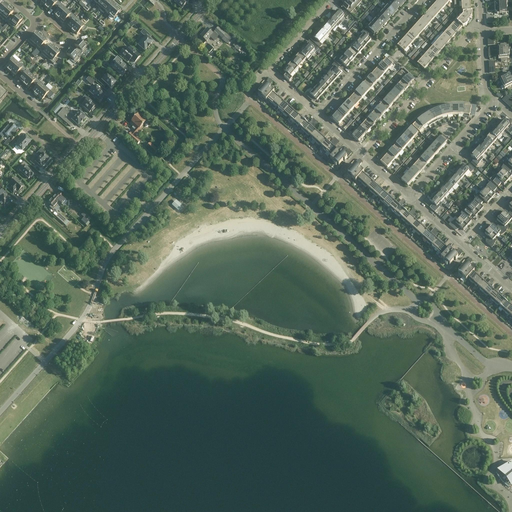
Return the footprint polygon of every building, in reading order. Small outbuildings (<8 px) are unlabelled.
[(56,8),(60,3),(56,0),(50,0),(45,6),(44,7),(47,10),(48,9),(50,10),(54,6),(56,8)] [(100,9),(108,0),(107,0),(101,0),(96,6),(100,9)] [(105,12),(112,4),(108,0),(100,9),(100,10),(104,13),(105,12)] [(189,2),(186,0),(174,0),(174,1),(175,1),(174,2),(179,7),(179,8),(181,10),(182,9),(184,7),(185,8),(187,5),(186,5),(189,2)] [(350,14),(357,7),(348,0),(343,0),(343,1),(343,2),(346,6),(344,8),(343,6),(343,7),(350,14)] [(398,8),(390,0),(386,5),(395,13),(398,10),(397,9),(398,8)] [(446,5),(441,0),(438,0),(436,3),(443,9),(446,5)] [(59,18),(67,9),(60,3),(56,8),(58,10),(54,14),(56,16),(55,16),(58,19),(59,18)] [(443,9),(436,3),(432,7),(439,13),(443,9)] [(0,16),(0,17),(9,7),(8,8),(4,4),(0,8),(0,16)] [(116,8),(116,7),(112,4),(105,12),(109,15),(116,8)] [(395,13),(386,5),(382,9),(390,17),(391,15),(392,16),(395,13)] [(9,17),(13,12),(11,11),(12,10),(9,7),(0,17),(7,23),(11,18),(9,17)] [(113,19),(120,11),(116,7),(116,8),(109,15),(113,19)] [(439,13),(432,7),(428,11),(435,17),(439,13)] [(471,7),(462,7),(462,13),(463,13),(463,15),(470,19),(471,19),(473,16),(473,15),(472,12),(471,12),(471,7)] [(506,7),(495,8),(495,12),(497,12),(497,14),(499,14),(502,14),(502,15),(503,16),(504,16),(505,15),(505,14),(506,13),(506,9),(507,9),(506,7)] [(64,22),(67,18),(69,20),(73,15),(67,9),(59,18),(61,20),(60,21),(63,23),(64,22)] [(390,17),(382,9),(378,14),(387,22),(390,19),(389,18),(390,17)] [(332,13),(332,14),(340,21),(344,17),(346,18),(348,16),(344,12),(341,14),(338,11),(336,12),(335,11),(332,13)] [(435,17),(428,11),(425,16),(431,22),(435,17)] [(340,21),(332,14),(331,14),(330,17),(331,18),(330,20),(330,19),(330,20),(337,26),(338,27),(342,22),(340,21)] [(387,22),(378,14),(374,18),(382,26),(383,24),(384,25),(387,22)] [(72,30),(80,21),(73,15),(69,20),(71,22),(68,26),(67,27),(69,29),(70,28),(72,30)] [(456,21),(455,22),(461,28),(462,27),(463,28),(465,26),(469,23),(467,22),(470,19),(463,15),(459,19),(457,18),(455,20),(456,21)] [(23,19),(20,17),(19,17),(17,16),(13,20),(11,18),(7,23),(15,30),(15,31),(23,21),(22,20),(23,19)] [(431,22),(425,16),(421,20),(427,26),(431,22)] [(382,26),(374,18),(370,23),(379,31),(382,28),(381,27),(382,26)] [(337,26),(330,20),(329,20),(328,21),(327,20),(324,22),(324,23),(332,30),(333,31),(337,26)] [(427,26),(421,20),(417,24),(424,30),(427,26)] [(87,27),(80,21),(72,30),(71,31),(74,34),(75,33),(77,34),(81,30),(83,32),(87,27)] [(461,28),(455,22),(452,25),(458,31),(461,28)] [(332,30),(324,23),(323,23),(322,26),(323,27),(322,29),(322,28),(321,29),(328,34),(332,30)] [(379,31),(370,23),(365,27),(374,35),(375,33),(376,34),(379,31)] [(424,30),(417,24),(413,29),(420,34),(424,30)] [(458,31),(452,25),(449,29),(455,35),(458,31)] [(206,41),(210,37),(214,41),(219,35),(222,38),(222,39),(228,44),(230,42),(230,41),(231,39),(226,34),(225,34),(218,28),(213,34),(207,28),(200,36),(206,41)] [(328,34),(321,29),(320,30),(319,29),(316,31),(316,32),(324,39),(328,34)] [(420,34),(413,29),(409,33),(416,39),(420,34)] [(455,35),(449,29),(445,32),(452,38),(455,35)] [(364,34),(360,39),(367,45),(366,44),(367,43),(370,40),(371,41),(371,40),(367,36),(369,34),(364,30),(362,32),(364,34)] [(324,39),(316,32),(315,32),(314,35),(315,36),(313,38),(317,41),(315,44),(320,48),(322,45),(320,43),(324,39)] [(452,38),(445,32),(442,36),(449,42),(452,38)] [(41,37),(41,38),(42,37),(39,34),(38,35),(37,33),(33,38),(30,36),(26,40),(33,46),(41,37)] [(416,39),(409,33),(405,37),(412,43),(416,39)] [(449,42),(442,36),(439,39),(446,45),(449,42)] [(42,46),(46,42),(47,41),(44,39),(43,39),(41,38),(41,37),(33,46),(40,52),(44,48),(42,46)] [(146,37),(143,40),(142,39),(140,42),(140,43),(138,46),(144,52),(147,48),(148,49),(150,46),(149,46),(152,42),(146,37)] [(412,43),(405,37),(402,41),(408,47),(412,43)] [(360,39),(356,43),(363,49),(362,49),(363,47),(366,45),(367,45),(360,39)] [(446,45),(439,39),(436,43),(443,49),(446,45)] [(83,45),(78,40),(75,43),(76,44),(74,46),(78,50),(77,52),(82,56),(84,58),(86,56),(84,54),(89,48),(84,43),(83,45)] [(408,47),(402,41),(397,46),(398,46),(404,52),(408,47)] [(356,43),(352,48),(359,54),(358,53),(359,52),(362,49),(363,50),(363,49),(356,43)] [(443,49),(436,43),(433,46),(440,52),(443,49)] [(55,49),(54,49),(52,47),(53,46),(51,44),(50,45),(46,50),(44,48),(40,52),(47,58),(55,49)] [(303,46),(302,47),(310,54),(314,50),(316,52),(319,49),(314,45),(312,47),(308,44),(307,45),(306,45),(303,46)] [(497,47),(498,53),(508,53),(508,47),(506,47),(506,44),(500,44),(500,47),(497,47)] [(440,52),(433,46),(430,50),(437,56),(440,52)] [(134,63),(140,56),(130,47),(126,51),(124,49),(119,54),(128,62),(128,61),(130,58),(134,63)] [(310,54),(302,47),(300,51),(301,52),(300,53),(306,59),(308,60),(312,56),(310,54)] [(55,58),(59,54),(58,52),(58,51),(55,48),(54,49),(55,49),(47,58),(53,64),(57,60),(55,58)] [(352,48),(348,52),(355,58),(354,57),(355,56),(358,54),(359,54),(352,48)] [(71,50),(69,52),(68,51),(65,54),(70,58),(69,60),(74,64),(82,56),(77,52),(75,54),(71,50)] [(437,56),(430,50),(427,53),(434,59),(437,56)] [(344,57),(350,63),(351,63),(350,62),(351,60),(354,58),(355,59),(355,58),(348,52),(344,57)] [(306,59),(300,53),(299,54),(298,54),(295,55),(294,56),(302,63),(306,59)] [(434,59),(427,53),(424,57),(430,62),(434,59)] [(508,53),(498,53),(498,59),(501,59),(501,62),(507,62),(507,59),(509,59),(508,53)] [(302,63),(294,56),(292,60),(293,60),(292,62),(298,68),(302,63)] [(11,72),(19,63),(12,57),(8,61),(10,63),(6,68),(7,69),(7,70),(10,73),(11,72)] [(122,61),(117,57),(114,60),(118,63),(113,69),(116,72),(115,73),(115,74),(116,74),(117,75),(118,75),(119,75),(120,75),(121,75),(122,75),(123,74),(124,75),(125,74),(125,73),(127,71),(124,68),(125,68),(122,65),(121,66),(119,64),(121,61),(122,62),(122,61)] [(337,59),(335,62),(340,66),(342,64),(347,68),(347,67),(346,66),(348,65),(350,63),(344,57),(340,61),(337,59)] [(430,62),(424,57),(421,60),(427,66),(430,62)] [(386,59),(382,63),(389,69),(393,65),(386,59)] [(427,66),(421,60),(417,64),(418,64),(424,70),(427,66)] [(298,68),(292,62),(291,63),(290,62),(286,64),(286,65),(294,72),(298,68)] [(21,73),(25,69),(19,63),(11,72),(15,76),(19,71),(21,73)] [(334,67),(330,72),(337,78),(336,77),(338,76),(341,74),(337,70),(339,67),(334,63),(332,65),(334,67)] [(389,69),(382,63),(378,67),(385,73),(389,69)] [(294,72),(286,65),(284,68),(285,69),(284,71),(287,74),(285,77),(290,81),(292,78),(290,77),(294,72)] [(385,73),(378,67),(374,72),(381,77),(385,73)] [(24,84),(32,75),(25,69),(21,73),(23,75),(19,80),(20,80),(24,84)] [(330,72),(326,76),(333,83),(333,82),(332,82),(334,80),(336,78),(337,78),(330,72)] [(381,77),(374,72),(371,76),(377,82),(381,77)] [(499,79),(502,84),(511,79),(509,74),(507,75),(506,72),(500,75),(501,77),(499,79)] [(333,83),(326,76),(324,74),(320,79),(322,81),(329,87),(328,86),(330,85),(332,83),(333,83)] [(35,85),(39,81),(32,75),(24,84),(23,84),(26,87),(27,86),(29,88),(33,83),(35,85)] [(115,83),(107,75),(102,81),(100,79),(98,81),(102,85),(104,83),(110,88),(111,87),(112,88),(114,86),(113,85),(115,83)] [(377,82),(371,76),(367,80),(373,86),(377,82)] [(406,76),(402,81),(409,87),(412,83),(413,83),(406,76)] [(268,80),(264,85),(262,87),(263,88),(258,93),(261,96),(266,101),(274,92),(269,87),(271,84),(272,83),(272,82),(272,81),(270,79),(269,79),(269,80),(268,80)] [(511,80),(511,79),(502,84),(504,89),(507,88),(508,91),(511,88),(511,80)] [(373,86),(367,80),(363,84),(370,90),(373,86)] [(37,96),(45,87),(39,81),(35,85),(37,87),(33,92),(34,93),(34,94),(37,97),(38,96),(37,96)] [(322,81),(318,85),(325,92),(325,91),(324,91),(326,89),(328,87),(329,87),(322,81)] [(402,81),(398,85),(405,91),(409,87),(402,81)] [(370,90),(363,84),(359,89),(366,95),(370,90)] [(318,85),(314,90),(321,96),(320,95),(322,94),(325,91),(325,92),(318,85)] [(405,91),(398,85),(394,89),(401,95),(405,91)] [(105,95),(95,86),(90,93),(93,96),(93,97),(95,99),(96,98),(99,101),(100,100),(100,101),(103,98),(102,98),(105,95)] [(49,99),(53,94),(45,87),(37,96),(38,96),(42,100),(46,95),(49,99)] [(366,95),(359,89),(355,93),(362,99),(366,95)] [(394,89),(390,94),(397,100),(401,95),(394,89)] [(318,98),(321,96),(314,90),(310,94),(308,92),(305,95),(310,99),(312,97),(317,101),(317,100),(318,98)] [(274,92),(266,101),(265,101),(268,104),(269,103),(268,102),(269,101),(272,104),(279,96),(277,94),(276,96),(273,93),(274,92)] [(362,99),(355,93),(352,97),(358,103),(362,99)] [(390,94),(387,98),(393,104),(397,100),(390,94)] [(510,107),(511,104),(511,97),(508,94),(503,99),(510,107)] [(282,99),(279,96),(272,104),(276,107),(275,108),(274,108),(273,108),(276,111),(283,103),(281,100),(282,99)] [(358,103),(352,97),(348,101),(354,107),(358,103)] [(387,98),(383,102),(389,108),(393,104),(387,98)] [(94,105),(95,104),(92,102),(92,103),(88,99),(86,101),(85,101),(84,101),(83,102),(83,103),(83,104),(81,106),(89,113),(91,111),(92,111),(94,109),(93,108),(95,106),(94,105)] [(354,107),(348,101),(344,106),(351,112),(354,107)] [(383,102),(379,106),(386,112),(389,108),(383,102)] [(286,105),(283,103),(276,111),(279,114),(280,113),(279,112),(280,111),(283,114),(290,106),(288,104),(286,105)] [(293,108),(290,106),(283,114),(287,117),(286,118),(285,117),(284,118),(287,120),(294,112),(291,110),(293,108)] [(351,112),(344,106),(340,110),(347,116),(351,112)] [(386,112),(379,106),(375,111),(382,117),(386,112)] [(445,107),(439,109),(442,117),(447,116),(445,107)] [(85,118),(77,111),(72,116),(64,109),(58,115),(71,127),(74,123),(78,126),(80,123),(81,123),(82,121),(85,118)] [(442,117),(439,109),(433,111),(437,119),(442,117)] [(347,116),(340,110),(336,114),(343,120),(347,116)] [(375,111),(371,115),(378,121),(382,117),(375,111)] [(437,119),(433,111),(427,114),(433,123),(438,121),(437,119)] [(297,115),(294,112),(287,120),(290,123),(291,122),(290,122),(291,121),(294,123),(301,116),(298,114),(297,115)] [(343,120),(336,114),(332,119),(333,119),(339,125),(343,120)] [(433,123),(427,114),(422,117),(427,125),(428,126),(433,123)] [(138,115),(131,122),(132,123),(131,124),(133,127),(132,128),(135,130),(134,131),(137,134),(143,126),(143,125),(144,126),(147,123),(138,115)] [(371,115),(368,119),(374,125),(378,121),(371,115)] [(303,118),(301,116),(294,123),(297,127),(296,128),(296,127),(295,128),(298,130),(305,122),(302,120),(303,118)] [(427,125),(422,117),(417,121),(423,128),(427,125)] [(368,119),(364,123),(370,129),(374,125),(368,119)] [(498,122),(497,123),(505,130),(507,132),(511,126),(511,123),(509,120),(507,123),(503,120),(502,121),(501,120),(498,122)] [(423,128),(417,121),(412,126),(419,132),(423,128)] [(308,125),(305,122),(298,130),(300,133),(301,132),(300,131),(301,130),(305,133),(312,125),(309,123),(308,125)] [(364,123),(360,128),(367,134),(370,129),(364,123)] [(505,130),(497,123),(496,124),(495,126),(496,127),(495,129),(501,134),(505,130)] [(5,125),(0,130),(0,135),(2,138),(5,135),(9,138),(17,129),(11,124),(8,127),(5,125)] [(314,128),(312,125),(305,133),(308,136),(307,137),(306,136),(305,137),(308,140),(316,132),(313,129),(314,128)] [(367,134),(360,128),(358,126),(354,130),(356,132),(363,138),(367,134)] [(418,133),(411,127),(407,132),(414,138),(418,133)] [(325,136),(329,132),(324,128),(320,132),(325,136)] [(501,134),(495,129),(494,130),(493,129),(490,131),(489,132),(497,139),(501,134)] [(318,134),(316,132),(308,140),(311,142),(312,142),(311,141),(312,140),(315,143),(322,135),(320,133),(318,134)] [(356,132),(352,136),(352,137),(359,142),(363,138),(356,132)] [(414,138),(407,132),(404,136),(410,142),(414,138)] [(497,139),(489,132),(489,133),(487,135),(488,136),(487,138),(493,143),(497,139)] [(325,137),(322,135),(315,143),(319,146),(318,147),(317,146),(316,147),(319,149),(326,141),(324,139),(325,137)] [(442,135),(440,137),(436,142),(442,148),(446,143),(445,142),(448,140),(442,135)] [(410,142),(404,136),(400,140),(406,146),(410,142)] [(30,141),(29,140),(30,140),(27,137),(26,138),(25,137),(20,142),(19,142),(18,143),(15,140),(11,145),(14,148),(16,146),(18,148),(17,148),(20,151),(20,150),(22,151),(30,141)] [(493,143),(487,138),(486,139),(485,138),(482,140),(481,140),(489,148),(493,143)] [(406,146),(400,140),(396,145),(403,151),(406,146)] [(489,148),(481,140),(480,141),(479,144),(480,145),(479,147),(485,152),(489,148)] [(329,144),(326,141),(319,149),(322,152),(323,151),(322,150),(323,149),(326,152),(333,145),(331,142),(329,144)] [(442,148),(436,142),(432,146),(439,152),(442,148)] [(154,155),(158,151),(150,143),(146,147),(154,155)] [(336,147),(333,145),(326,152),(329,155),(328,156),(328,155),(327,156),(330,159),(338,149),(337,151),(334,148),(336,147)] [(403,151),(396,145),(392,149),(399,155),(403,151)] [(439,152),(432,146),(428,150),(435,156),(439,152)] [(485,152),(479,147),(477,148),(477,147),(474,149),(473,150),(481,157),(485,152)] [(44,155),(43,154),(45,152),(43,149),(38,155),(40,157),(38,159),(34,156),(29,161),(35,166),(37,164),(40,167),(45,162),(46,162),(49,160),(48,159),(48,158),(48,157),(45,154),(44,155)] [(344,154),(338,149),(330,159),(335,163),(336,163),(339,165),(344,160),(345,161),(351,154),(351,153),(351,152),(349,150),(348,150),(348,151),(347,151),(344,154)] [(399,155),(392,149),(388,153),(395,159),(399,155)] [(435,156),(428,150),(424,154),(431,160),(435,156)] [(481,157),(473,150),(472,150),(471,153),(472,154),(471,156),(474,159),(472,161),(477,166),(483,159),(481,157)] [(502,151),(493,161),(497,165),(506,154),(502,151)] [(395,159),(388,153),(385,157),(391,163),(395,159)] [(424,154),(420,159),(427,165),(431,160),(424,154)] [(391,163),(385,157),(380,162),(381,162),(387,168),(391,163)] [(420,159),(417,163),(423,169),(427,165),(420,159)] [(357,160),(353,165),(351,167),(352,168),(348,173),(351,176),(350,177),(355,181),(364,172),(358,167),(361,163),(361,162),(361,161),(360,160),(359,160),(358,160),(357,160)] [(504,164),(503,164),(509,170),(511,168),(511,160),(510,163),(508,161),(504,164)] [(34,175),(26,168),(28,166),(24,162),(20,166),(22,168),(20,171),(21,173),(20,173),(23,176),(24,175),(28,179),(30,177),(31,178),(34,175)] [(417,163),(413,167),(419,173),(423,169),(417,163)] [(509,170),(503,164),(503,165),(501,169),(502,171),(500,174),(508,181),(511,176),(507,172),(509,170)] [(460,166),(457,167),(457,168),(465,175),(469,171),(471,173),(473,170),(474,168),(473,167),(472,169),(468,166),(466,168),(463,165),(461,167),(460,166)] [(413,167),(409,172),(416,178),(419,173),(413,167)] [(465,175),(457,168),(456,169),(455,172),(456,173),(454,174),(461,180),(465,175)] [(364,172),(355,181),(358,184),(359,183),(358,183),(359,182),(362,184),(369,177),(366,174),(365,176),(362,174),(364,172)] [(416,178),(409,172),(405,176),(412,182),(416,178)] [(461,180),(454,174),(453,176),(452,175),(449,176),(449,177),(457,184),(461,180)] [(504,185),(508,181),(500,174),(497,176),(496,175),(491,178),(497,183),(499,181),(504,185)] [(408,186),(412,182),(405,176),(401,180),(408,186)] [(371,179),(369,177),(362,184),(365,187),(364,189),(364,188),(363,189),(366,191),(373,183),(370,181),(371,179)] [(457,184),(449,177),(448,178),(447,181),(448,182),(446,183),(453,189),(457,184)] [(20,191),(23,188),(22,187),(23,186),(18,182),(19,181),(16,178),(15,179),(14,178),(9,184),(11,186),(8,189),(13,194),(17,189),(19,191),(20,191)] [(486,189),(483,192),(491,199),(495,195),(491,191),(494,186),(488,181),(486,183),(484,188),(486,189)] [(376,186),(373,183),(366,191),(369,194),(369,193),(369,192),(369,191),(373,194),(380,186),(377,184),(376,186)] [(453,189),(446,183),(445,184),(444,184),(441,185),(440,186),(449,193),(453,189)] [(382,189),(380,186),(373,194),(376,197),(375,198),(374,197),(374,198),(376,201),(384,193),(381,190),(382,189)] [(449,193),(440,186),(440,187),(439,190),(440,190),(438,192),(445,198),(449,193)] [(4,208),(10,201),(5,196),(7,194),(1,189),(0,190),(0,197),(0,198),(0,205),(1,206),(1,205),(4,208)] [(445,198),(438,192),(437,193),(436,192),(433,194),(432,195),(441,202),(445,198)] [(475,196),(474,196),(480,202),(483,199),(487,204),(491,199),(483,192),(481,195),(479,193),(475,196)] [(386,195),(384,193),(376,201),(379,203),(380,203),(379,202),(380,201),(384,204),(390,196),(388,194),(386,195)] [(54,195),(51,199),(57,205),(59,207),(63,203),(54,195)] [(441,202),(432,195),(432,196),(431,199),(432,199),(430,201),(434,204),(432,207),(436,211),(439,208),(437,207),(441,202)] [(393,198),(390,196),(384,204),(387,207),(386,208),(385,207),(384,208),(387,210),(394,202),(392,200),(393,198)] [(480,202),(474,196),(472,201),(474,203),(471,206),(479,213),(483,208),(479,204),(480,202)] [(57,205),(51,199),(47,203),(51,206),(49,207),(53,211),(57,206),(57,205)] [(172,205),(178,211),(183,206),(177,200),(172,205)] [(397,205),(394,202),(387,210),(390,213),(391,212),(390,211),(391,210),(394,213),(401,206),(399,203),(397,205)] [(404,208),(401,206),(394,213),(397,216),(397,217),(396,217),(395,217),(398,220),(405,212),(402,209),(404,208)] [(467,207),(463,210),(469,215),(471,213),(475,217),(479,213),(471,206),(469,208),(467,207)] [(415,217),(419,212),(414,208),(410,212),(415,217)] [(469,215),(463,210),(460,215),(462,216),(460,219),(467,226),(471,222),(467,217),(469,215)] [(505,211),(501,216),(508,223),(511,220),(511,221),(511,214),(511,213),(509,216),(505,211)] [(408,214),(405,212),(398,220),(401,223),(402,222),(401,221),(402,220),(405,223),(412,215),(409,213),(408,214)] [(56,217),(63,224),(66,220),(59,214),(56,217)] [(414,218),(412,215),(405,223),(408,226),(407,227),(406,226),(406,227),(409,230),(416,222),(413,219),(414,218)] [(508,223),(501,216),(497,220),(501,224),(499,227),(505,232),(506,232),(508,227),(506,226),(508,223)] [(451,223),(449,225),(455,230),(459,226),(463,230),(467,226),(460,219),(457,222),(455,220),(451,223)] [(419,224),(416,222),(409,230),(411,232),(412,231),(411,231),(412,230),(416,233),(423,225),(420,223),(419,224)] [(425,227),(423,225),(416,233),(419,236),(418,237),(417,236),(416,237),(419,239),(427,231),(424,229),(425,227)] [(493,225),(489,229),(496,236),(499,234),(501,235),(505,232),(499,227),(497,229),(493,225)] [(431,232),(436,236),(440,232),(435,227),(431,232)] [(496,236),(489,229),(485,234),(489,238),(485,242),(492,248),(493,245),(496,241),(494,239),(496,236)] [(429,234),(427,231),(419,239),(422,242),(423,241),(422,240),(423,239),(426,242),(433,235),(431,232),(429,234)] [(436,237),(433,235),(426,242),(430,245),(429,246),(428,245),(427,246),(430,249),(437,241),(434,238),(436,237)] [(440,243),(437,241),(430,249),(433,251),(434,251),(433,250),(434,249),(437,252),(444,244),(441,242),(440,243)] [(447,246),(444,244),(437,252),(440,255),(439,256),(439,255),(438,256),(441,259),(441,258),(450,249),(449,249),(448,250),(445,248),(447,246)] [(455,254),(450,249),(441,258),(446,263),(446,262),(450,265),(454,260),(456,261),(462,254),(462,253),(462,252),(462,251),(460,250),(459,250),(458,251),(455,254)] [(461,276),(466,280),(474,271),(468,266),(471,263),(472,262),(472,261),(472,260),(470,259),(469,259),(468,259),(468,260),(462,266),(463,267),(458,273),(461,275),(461,276)] [(474,271),(466,280),(465,281),(468,283),(469,282),(468,282),(469,281),(472,284),(479,276),(477,274),(476,275),(473,273),(474,271)] [(482,278),(479,276),(472,284),(476,287),(475,288),(474,287),(473,288),(476,290),(483,282),(481,280),(482,278)] [(486,285),(483,282),(476,290),(479,293),(480,292),(479,291),(480,290),(483,293),(490,285),(488,283),(486,285)] [(493,288),(490,285),(483,293),(486,296),(486,297),(485,296),(484,297),(487,300),(494,292),(491,289),(493,288)] [(497,294),(494,292),(487,300),(490,302),(490,301),(491,300),(494,303),(501,295),(498,293),(497,294)] [(503,297),(501,295),(494,303),(497,306),(496,307),(495,306),(495,307),(498,310),(505,301),(502,299),(503,297)] [(508,304),(505,301),(498,310),(500,312),(501,311),(500,310),(501,309),(505,313),(511,305),(509,302),(508,304)] [(508,477),(511,483),(511,464),(511,463),(511,462),(507,465),(508,466),(501,470),(506,475),(508,477)]
